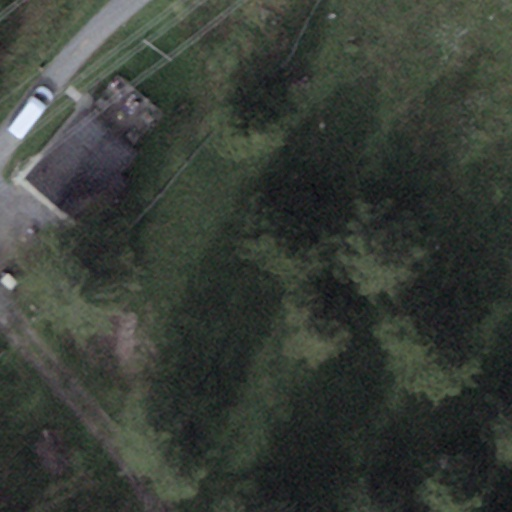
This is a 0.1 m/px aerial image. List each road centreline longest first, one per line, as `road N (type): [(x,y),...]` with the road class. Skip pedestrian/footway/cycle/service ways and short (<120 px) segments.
road 1 (track): [(0,293),(160,511)]
road 2 (track): [(137,0),(56,78),(0,158)]
